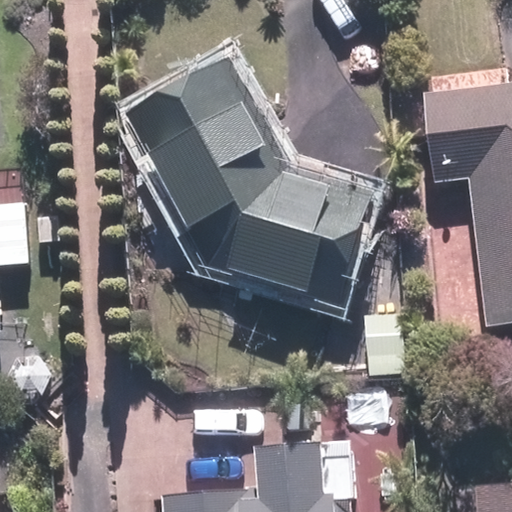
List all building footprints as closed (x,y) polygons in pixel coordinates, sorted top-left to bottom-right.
[(245,55),(137,111),(214,261),(338,286),(348,233),(379,239),(389,186),(304,169),(245,55)] [(511,79),(434,84),(440,181),(483,178),(492,323),(511,321),(511,79)] [(0,331),(11,331),(8,192),(0,192),(0,331)] [(0,511),(9,511),(8,431),(0,431),(0,511)] [(368,511),(369,440),(276,440),(277,487),(172,487),(171,511),(368,511)] [(511,511),(511,476),(487,477),(487,511),(511,511)]
